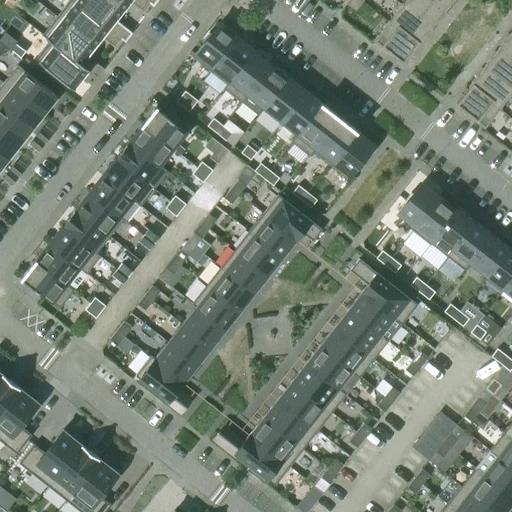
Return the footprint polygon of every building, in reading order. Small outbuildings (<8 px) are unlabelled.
[(72,0),(69,0),(57,16),(95,46),(102,37),(115,47),(121,39),(121,38),(72,0)] [(109,0),(72,0),(121,38),(121,39),(125,42),(132,33),(116,20),(123,11),(109,0)] [(109,0),(123,11),(130,2),(143,11),(149,3),(150,3),(146,0),(109,0)] [(360,0),(350,0),(347,5),(355,11),(363,2),(360,0)] [(430,0),(404,0),(401,4),(430,27),(444,11),(430,0)] [(430,0),(444,11),(452,0),(430,0)] [(401,4),(388,21),(417,44),(430,27),(401,4)] [(42,33),(41,35),(49,41),(50,40),(93,74),(93,75),(97,78),(104,68),(88,56),(95,46),(57,16),(43,34),(42,33)] [(388,21),(374,40),(390,53),(391,52),(403,62),(416,45),(417,46),(417,45),(417,44),(388,21)] [(204,43),(192,57),(210,71),(237,37),(219,23),(211,34),(209,32),(202,41),(204,43)] [(511,36),(509,34),(496,51),(511,64),(511,36)] [(237,37),(210,71),(226,84),(227,85),(254,50),(237,37)] [(35,57),(35,58),(74,90),(75,89),(74,88),(81,79),(86,83),(93,75),(93,74),(50,40),(49,41),(36,58),(35,57)] [(16,44),(11,50),(20,57),(25,51),(16,44)] [(226,84),(223,88),(242,102),(248,95),(247,94),(271,64),(254,50),(227,85),(226,84)] [(511,64),(496,51),(482,68),(511,91),(511,64)] [(248,95),(242,102),(258,116),(265,108),(264,108),(288,77),(271,64),(247,94),(248,95)] [(17,65),(3,83),(43,114),(57,96),(17,65)] [(511,91),(482,68),(469,85),(499,109),(511,91)] [(288,77),(264,108),(265,108),(281,121),(305,90),(288,77)] [(3,83),(0,86),(0,107),(29,131),(43,114),(3,83)] [(469,87),(456,103),(468,113),(467,114),(484,127),(499,109),(469,85),(468,86),(469,87)] [(305,90),(281,121),(297,134),(298,134),(322,104),(305,90)] [(185,91),(176,102),(182,107),(191,95),(185,91)] [(191,95),(182,107),(189,112),(197,100),(191,95)] [(297,134),(291,142),(309,156),(312,152),(339,117),(322,104),(298,134),(297,134)] [(0,107),(0,135),(16,148),(29,131),(0,107)] [(156,107),(142,124),(173,149),(187,131),(156,107)] [(339,117),(312,152),(329,165),(356,130),(339,117)] [(213,118),(207,126),(216,133),(222,125),(213,118)] [(142,124),(129,141),(159,165),(173,149),(142,124)] [(222,125),(216,133),(226,141),(232,133),(222,125)] [(42,128),(36,136),(45,143),(51,135),(42,128)] [(356,130),(329,165),(346,179),(365,156),(366,158),(373,149),(372,147),(374,144),(356,130)] [(0,135),(0,162),(3,165),(16,148),(0,135)] [(36,136),(29,144),(39,151),(45,143),(36,136)] [(129,141),(115,158),(154,189),(168,171),(160,165),(159,166),(129,141)] [(247,145),(241,152),(250,160),(256,152),(247,145)] [(115,158),(102,175),(133,200),(132,200),(140,206),(154,189),(115,158)] [(201,161),(197,167),(207,176),(212,170),(201,161)] [(15,162),(9,170),(18,177),(24,169),(15,162)] [(260,163),(254,171),(263,178),(269,170),(260,163)] [(197,167),(192,174),(203,182),(207,176),(197,167)] [(9,170),(3,177),(12,185),(18,177),(9,170)] [(269,170),(263,178),(273,186),(279,178),(269,170)] [(102,175),(88,192),(119,216),(132,200),(133,200),(102,175)] [(238,179),(231,188),(239,194),(246,185),(238,179)] [(406,202),(398,213),(414,226),(415,227),(440,196),(422,182),(413,193),(411,192),(405,200),(406,202)] [(298,185),(292,193),(301,200),(307,192),(298,185)] [(231,188),(223,198),(231,204),(239,194),(231,188)] [(88,192),(75,209),(110,236),(124,219),(120,216),(119,216),(88,192)] [(307,192),(301,200),(310,207),(317,200),(307,192)] [(175,195),(170,201),(181,210),(186,204),(175,195)] [(278,195),(263,214),(296,240),(302,232),(312,241),(322,229),(278,195)] [(414,226),(412,230),(429,244),(458,208),(457,207),(456,209),(440,196),(415,227),(414,226)] [(170,201),(165,208),(176,216),(181,210),(170,201)] [(458,208),(429,244),(430,245),(431,244),(447,256),(475,221),(458,208)] [(75,209),(62,226),(96,253),(97,253),(110,236),(75,209)] [(208,213),(201,223),(209,229),(216,220),(208,213)] [(263,214),(249,231),(282,257),(296,240),(263,214)] [(475,221),(447,256),(465,271),(471,263),(470,262),(492,234),(475,221)] [(201,223),(194,232),(201,238),(209,229),(201,223)] [(62,226),(48,243),(79,267),(79,268),(86,274),(101,256),(97,253),(96,253),(62,226)] [(148,229),(143,235),(154,244),(159,238),(148,229)] [(249,231),(235,249),(268,275),(282,257),(249,231)] [(492,234),(470,262),(487,275),(509,248),(492,234)] [(143,235),(138,241),(149,250),(154,244),(143,235)] [(48,243),(35,260),(66,284),(66,283),(79,268),(79,267),(48,243)] [(511,250),(509,248),(487,276),(504,289),(511,278),(511,250)] [(180,249),(173,259),(181,265),(188,255),(180,249)] [(235,249),(220,267),(254,293),(268,275),(235,249)] [(382,250),(376,258),(385,265),(391,257),(382,250)] [(391,257),(385,265),(395,273),(401,265),(391,257)] [(358,258),(349,270),(367,284),(362,291),(394,317),(394,318),(401,324),(417,304),(358,258)] [(173,259),(165,268),(173,274),(181,265),(173,259)] [(35,260),(21,278),(32,286),(30,288),(39,295),(41,293),(45,296),(59,308),(74,289),(66,283),(66,284),(35,260)] [(121,263),(116,269),(127,278),(132,271),(121,263)] [(220,267),(206,285),(239,311),(254,293),(220,267)] [(116,269),(111,275),(122,284),(127,278),(116,269)] [(416,277),(410,285),(419,292),(425,284),(416,277)] [(425,284),(419,292),(428,299),(435,292),(425,284)] [(152,285),(145,294),(152,301),(160,291),(152,285)] [(206,285),(191,304),(195,307),(196,306),(225,329),(239,311),(206,285)] [(362,291),(347,309),(380,335),(381,334),(394,318),(394,317),(362,291)] [(145,294),(137,304),(145,310),(152,301),(145,294)] [(94,297),(90,303),(100,312),(105,305),(94,297)] [(90,303),(85,309),(95,318),(100,312),(90,303)] [(450,303),(443,311),(453,319),(459,311),(450,303)] [(195,307),(182,324),(211,347),(225,329),(196,306),(195,307)] [(347,309),(333,327),(374,359),(388,340),(381,334),(380,335),(347,309)] [(459,311),(453,319),(462,326),(469,318),(459,311)] [(124,321),(116,330),(124,336),(132,327),(124,321)] [(182,324),(168,342),(197,365),(211,347),(182,324)] [(476,324),(470,332),(479,339),(486,332),(476,324)] [(333,327),(319,345),(352,371),(351,372),(359,378),(374,359),(333,327)] [(116,330),(109,340),(117,346),(124,336),(116,330)] [(154,359),(153,359),(183,383),(197,365),(168,342),(154,359)] [(319,345),(305,363),(338,389),(339,388),(351,372),(352,371),(319,345)] [(497,348),(491,356),(500,364),(506,356),(497,348)] [(420,351),(412,360),(420,367),(428,357),(420,351)] [(150,356),(135,375),(179,410),(188,399),(177,390),(183,383),(153,359),(154,359),(150,356)] [(511,360),(506,356),(500,364),(510,371),(511,367),(511,360)] [(412,360),(405,370),(413,376),(420,367),(412,360)] [(305,363),(291,381),(331,413),(346,394),(339,388),(338,389),(305,363)] [(2,374),(0,376),(0,413),(20,388),(2,374)] [(291,381),(277,399),(317,431),(331,413),(291,381)] [(20,388),(0,413),(0,440),(16,453),(31,435),(20,426),(39,403),(30,396),(33,393),(24,386),(22,389),(20,388)] [(392,387),(384,396),(392,402),(399,393),(392,387)] [(384,396),(377,406),(385,412),(392,402),(384,396)] [(478,397),(471,406),(478,412),(486,403),(478,397)] [(277,399),(263,417),(303,448),(317,431),(277,399)] [(471,406),(463,416),(471,422),(478,412),(471,406)] [(439,412),(411,447),(426,459),(428,460),(435,451),(442,442),(449,432),(455,425),(454,424),(439,412)] [(263,417),(249,435),(289,466),(303,448),(263,417)] [(511,421),(503,432),(511,438),(511,421)] [(363,423),(356,432),(364,438),(371,429),(363,423)] [(225,428),(216,439),(249,466),(246,469),(264,483),(267,479),(274,485),(289,466),(249,435),(243,442),(225,428)] [(33,444),(19,463),(48,486),(81,444),(80,443),(82,440),(73,433),(71,436),(63,429),(45,453),(33,444)] [(356,432),(349,442),(356,448),(364,438),(356,432)] [(449,432),(442,442),(450,448),(457,439),(449,432)] [(511,438),(503,432),(488,451),(496,457),(496,456),(511,467),(511,438)] [(442,442),(435,451),(443,458),(450,448),(442,442)] [(81,444),(48,486),(66,500),(99,458),(81,444)] [(99,458),(66,500),(81,511),(105,511),(111,505),(100,496),(118,473),(110,467),(112,464),(103,456),(101,460),(99,458)] [(483,473),(482,474),(511,496),(511,467),(496,456),(496,457),(483,473)] [(335,458),(328,468),(336,474),(343,465),(335,458)] [(475,467),(461,486),(494,511),(505,511),(511,503),(511,496),(482,474),(483,473),(475,467)] [(328,468),(320,477),(328,483),(336,474),(328,468)] [(421,468),(414,478),(422,484),(429,475),(421,468)] [(414,478),(407,487),(414,493),(422,484),(414,478)] [(494,511),(461,486),(447,503),(457,511),(494,511)] [(300,503),(296,508),(301,511),(305,511),(308,509),(300,503)] [(457,511),(447,503),(439,511),(457,511)]
